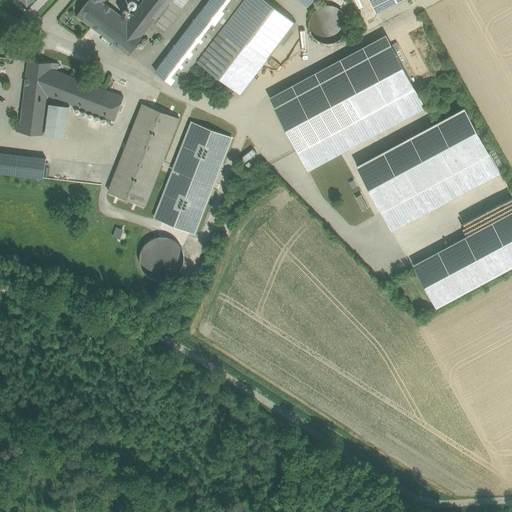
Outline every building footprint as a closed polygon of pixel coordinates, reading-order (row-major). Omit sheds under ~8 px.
[(127,21),(104,3),(100,0),(88,0),(77,15),(119,48),(127,53),(129,55),(145,34),(127,21)] [(127,21),(145,34),(153,23),(164,32),(188,0),(142,0),(141,3),(127,21)] [(298,22),(270,0),(210,0),(156,65),(178,90),(199,66),(240,94),(298,22)] [(370,0),(377,13),(401,0),(402,3),(407,0),(370,0)] [(313,29),(327,30),(327,40),(340,41),(342,7),(314,5),(313,29)] [(419,17),(390,32),(419,86),(447,71),(419,17)] [(269,98),(308,171),(426,107),(387,35),(269,98)] [(127,53),(119,48),(116,51),(124,58),(127,53)] [(52,63),(28,60),(20,126),(17,126),(16,131),(44,135),(48,95),(52,69),(52,63)] [(58,71),(52,69),(48,95),(114,121),(123,97),(58,71)] [(70,105),(50,103),(45,135),(66,137),(70,105)] [(143,104),(108,192),(145,206),(179,118),(143,104)] [(501,173),(465,107),(356,165),(392,232),(501,173)] [(231,139),(191,123),(155,216),(196,232),(231,139)] [(246,160),(258,153),(255,149),(243,156),(246,160)] [(46,159),(0,153),(0,173),(44,179),(46,159)] [(364,194),(355,197),(361,210),(369,207),(364,194)] [(511,211),(414,264),(436,306),(511,266),(511,211)] [(167,233),(142,247),(158,274),(179,261),(172,250),(176,248),(167,233)]
